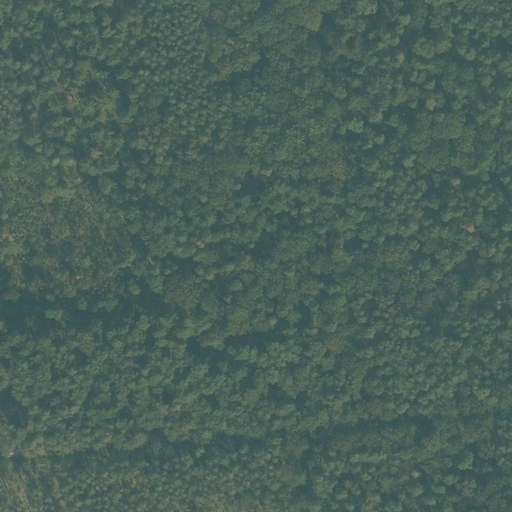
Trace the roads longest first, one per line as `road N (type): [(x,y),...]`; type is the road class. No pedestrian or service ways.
road 1 (track): [(0,162),(134,177),(511,128)]
road 2 (track): [(511,403),(0,460)]
